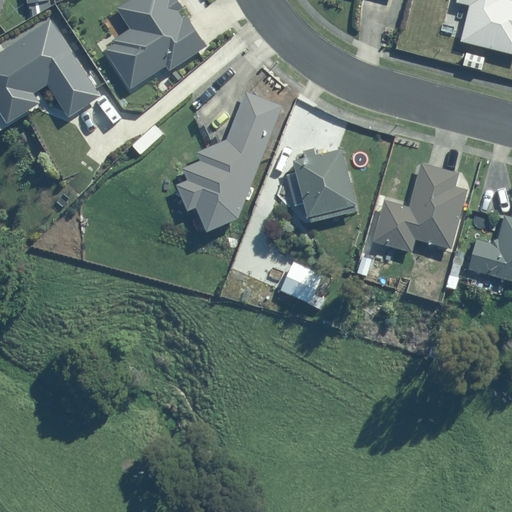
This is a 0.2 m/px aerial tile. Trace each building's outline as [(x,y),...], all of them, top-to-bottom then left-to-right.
[(50,0),(27,0),(29,8),(51,6),(50,0)] [(138,0),(120,13),(135,33),(105,55),(131,92),(170,64),(174,70),(204,50),(181,17),(186,13),(176,0),(138,0)] [(468,9),(460,45),(511,57),(511,2),(503,0),(502,0),(459,0),(457,7),(468,9)] [(99,100),(50,23),(3,56),(0,51),(0,134),(1,136),(41,110),(35,100),(50,91),(68,120),(99,100)] [(239,224),(282,109),(249,97),(228,144),(196,158),(199,166),(183,172),(188,185),(178,189),(188,216),(198,213),(207,237),(239,224)] [(358,213),(344,155),(301,165),(303,173),(288,177),(296,209),(308,206),(312,224),(358,213)] [(409,209),(387,202),(375,244),(413,255),(417,240),(453,250),(469,191),(457,188),(461,176),(422,165),(409,209)] [(511,283),(511,219),(508,218),(501,246),(480,241),(472,273),(511,283)] [(381,262),(364,257),(359,275),(376,280),(381,262)] [(323,276),(294,262),(286,277),(316,291),(323,276)]
